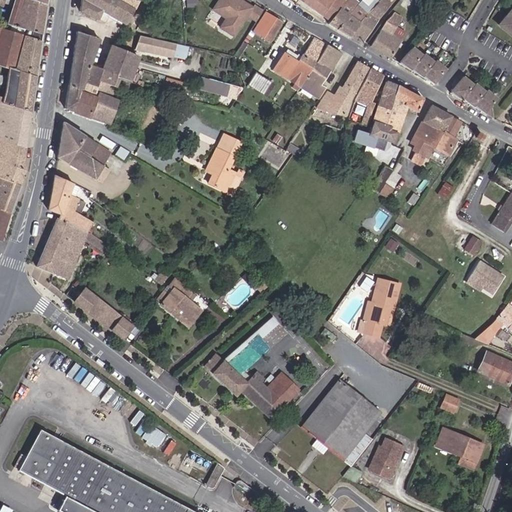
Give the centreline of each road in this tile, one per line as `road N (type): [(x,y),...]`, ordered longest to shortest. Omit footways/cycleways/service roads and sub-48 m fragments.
road 1 (residential): [(318,511),(63,320),(6,291)]
road 2 (unknown): [(46,511),(5,483),(1,469),(8,437),(38,400),(93,418),(243,511)]
road 3 (secondary): [(65,0),(34,189),(6,291)]
road 4 (residential): [(271,0),(511,133)]
